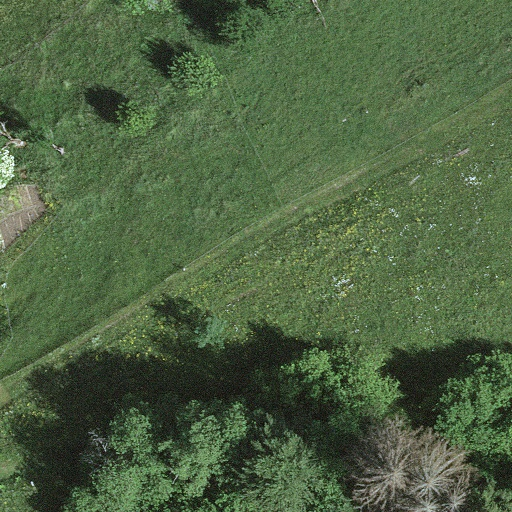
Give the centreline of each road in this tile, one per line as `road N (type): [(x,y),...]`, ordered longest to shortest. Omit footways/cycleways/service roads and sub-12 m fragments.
road 1 (track): [(0,395),(260,230),(511,96)]
road 2 (track): [(0,477),(119,439),(243,419),(379,444),(468,484),(495,511)]
